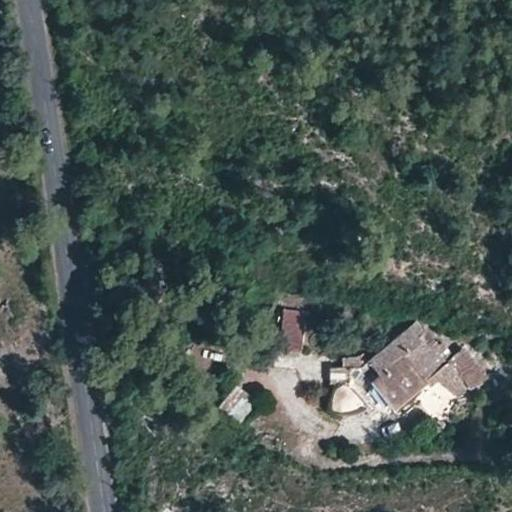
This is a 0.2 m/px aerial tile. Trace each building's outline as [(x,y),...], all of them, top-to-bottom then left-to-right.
[(300,355),(305,310),(283,308),(278,352),(300,355)] [(450,359),(453,356),(440,340),(436,344),(415,318),(367,357),(378,373),(370,380),(392,407),(425,379),(450,359)] [(475,362),(464,347),(453,356),(450,359),(458,372),(475,362)] [(359,364),(367,357),(362,350),(356,355),(341,355),(341,365),(348,365),(359,364)] [(468,388),(458,372),(450,359),(425,379),(429,385),(437,379),(456,395),(468,388)] [(485,377),(475,362),(458,372),(468,388),(485,377)] [(348,382),(348,365),(341,365),(329,365),(329,381),(348,382)] [(233,381),(216,402),(239,420),(255,398),(233,381)]
